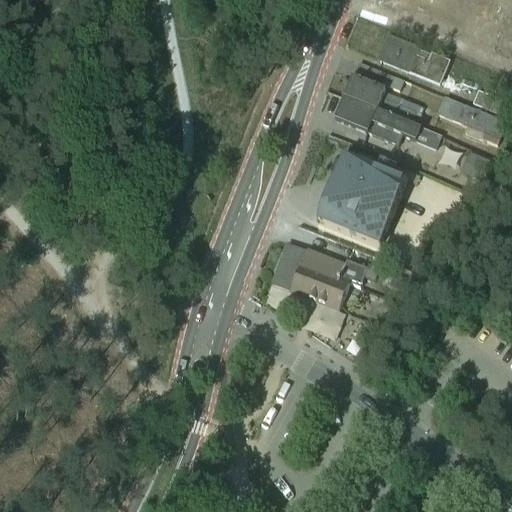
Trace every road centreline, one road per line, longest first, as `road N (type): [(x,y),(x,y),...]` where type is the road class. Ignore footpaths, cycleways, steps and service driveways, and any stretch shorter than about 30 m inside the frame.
road 1 (residential): [(511,503),(224,318)]
road 2 (secondary): [(224,318),(278,179),(314,43)]
road 3 (secondary): [(314,43),(270,119),(199,305)]
road 4 (secondary): [(199,305),(161,444),(129,511)]
road 5 (secondary): [(162,511),(196,427),(224,318)]
